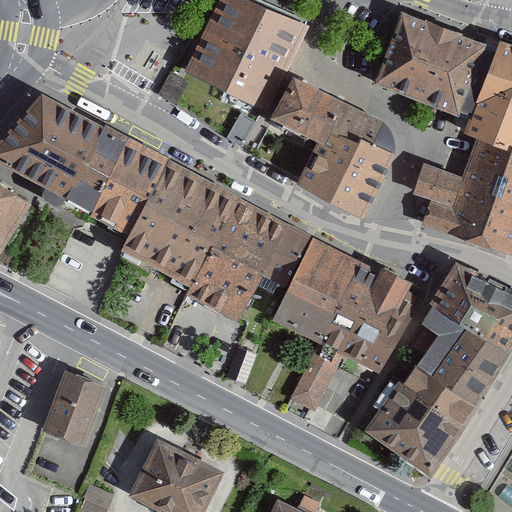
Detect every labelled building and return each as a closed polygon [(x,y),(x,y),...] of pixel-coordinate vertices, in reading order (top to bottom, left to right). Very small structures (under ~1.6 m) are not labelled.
[(305,21),(253,0),(220,0),(190,61),(185,72),(261,108),(305,21)] [(497,48),(402,12),(376,78),(474,114),(497,48)] [(511,45),(499,41),(497,48),(474,114),(468,133),(477,136),(511,147),(511,45)] [(190,82),(171,71),(159,95),(176,106),(190,82)] [(345,107),(295,83),(274,130),(318,153),(325,157),(345,107)] [(0,162),(66,198),(104,127),(41,93),(35,101),(0,143),(0,162)] [(304,182),(301,187),(366,218),(391,163),(396,150),(392,138),(386,126),(345,107),(325,157),(318,153),(304,182)] [(256,122),(241,114),(227,138),(241,146),(256,122)] [(128,139),(104,127),(66,198),(129,235),(169,160),(128,139)] [(511,147),(477,136),(463,176),(423,162),(413,191),(432,197),(424,220),(511,249),(511,147)] [(169,160),(129,235),(122,247),(121,250),(124,252),(190,287),(241,198),(169,160)] [(0,254),(31,202),(0,183),(0,254)] [(289,224),(241,198),(190,287),(187,294),(186,296),(237,322),(240,317),(258,286),(289,224)] [(312,236),(289,224),(258,286),(283,298),(312,236)] [(372,267),(312,236),(283,298),(272,321),(294,332),(298,334),(303,336),(319,344),(337,352),(343,356),(378,373),(380,374),(421,294),(411,288),(413,284),(381,267),(376,277),(369,273),(372,267)] [(511,289),(458,259),(363,431),(430,467),(511,321),(511,289)] [(257,354),(239,348),(228,378),(246,385),(257,354)] [(315,412),(343,356),(337,352),(331,362),(314,354),(291,400),(315,412)] [(107,387),(66,372),(43,432),(84,447),(107,387)] [(204,511),(224,472),(158,440),(131,495),(165,511),(204,511)] [(91,483),(87,498),(109,504),(112,489),(91,483)] [(299,511),(296,511),(278,502),(276,505),(273,511),(299,511)]
